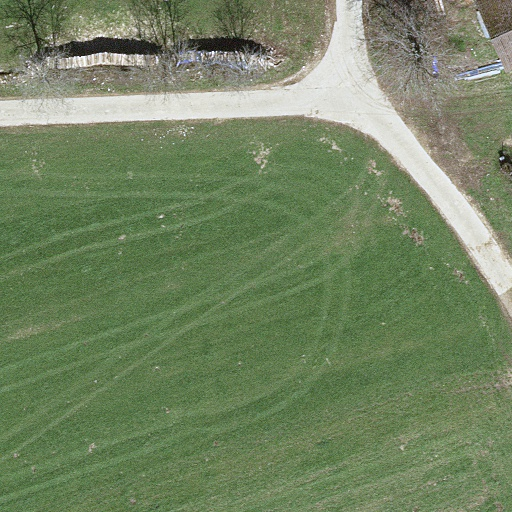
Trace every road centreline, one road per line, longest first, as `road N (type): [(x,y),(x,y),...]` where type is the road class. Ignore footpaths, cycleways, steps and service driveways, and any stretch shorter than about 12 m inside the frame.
road 1 (track): [(0,110),(344,93),(351,0)]
road 2 (track): [(511,295),(413,157),(344,93)]
